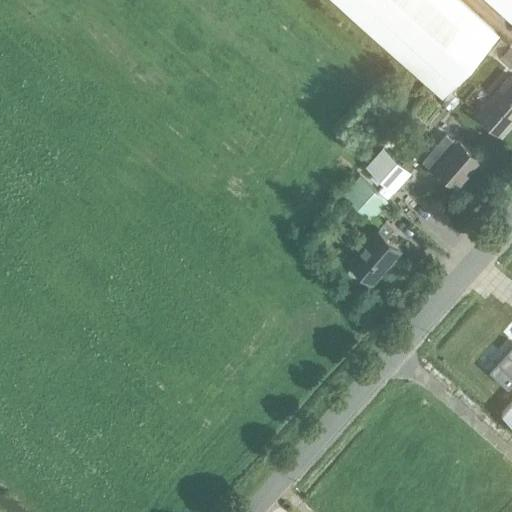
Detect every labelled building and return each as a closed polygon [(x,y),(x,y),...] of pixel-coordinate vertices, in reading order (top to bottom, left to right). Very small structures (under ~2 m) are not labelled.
[(461,0),(332,0),(442,98),(499,34),(461,0)] [(511,0),(487,0),(511,21),(511,19),(511,0)] [(511,61),(511,43),(502,53),(511,61)] [(502,132),(511,121),(511,73),(478,111),(502,132)] [(437,131),(447,120),(435,109),(425,121),(437,131)] [(457,185),(480,159),(458,140),(456,141),(446,132),(422,159),(434,169),(436,166),(457,185)] [(366,164),(394,190),(411,171),(383,146),(366,164)] [(371,219),(388,200),(359,174),(342,193),(371,219)] [(375,279),(402,248),(389,236),(397,227),(387,218),(351,259),(375,279)] [(507,387),(511,381),(511,344),(489,370),(507,387)] [(511,399),(501,411),(511,420),(511,399)]
